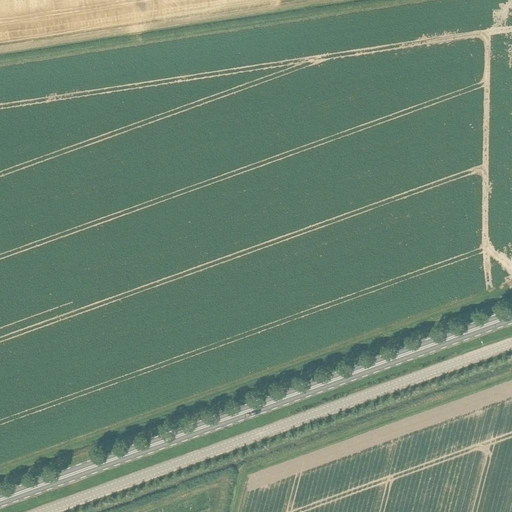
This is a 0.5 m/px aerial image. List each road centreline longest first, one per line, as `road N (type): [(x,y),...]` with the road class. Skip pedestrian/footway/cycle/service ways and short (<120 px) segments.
road 1 (secondary): [(0,500),(511,315)]
road 2 (unclassified): [(511,342),(41,511)]
